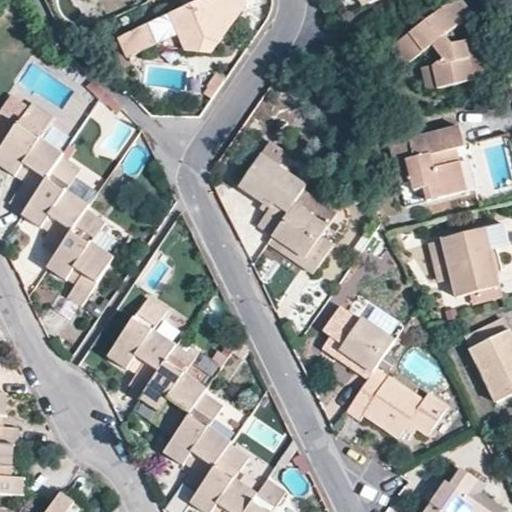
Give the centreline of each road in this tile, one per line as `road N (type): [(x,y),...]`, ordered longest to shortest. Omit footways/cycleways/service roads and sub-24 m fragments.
road 1 (residential): [(352,511),(192,189),(201,152),(284,37),(292,0)]
road 2 (residential): [(141,511),(101,435),(51,375),(0,271)]
